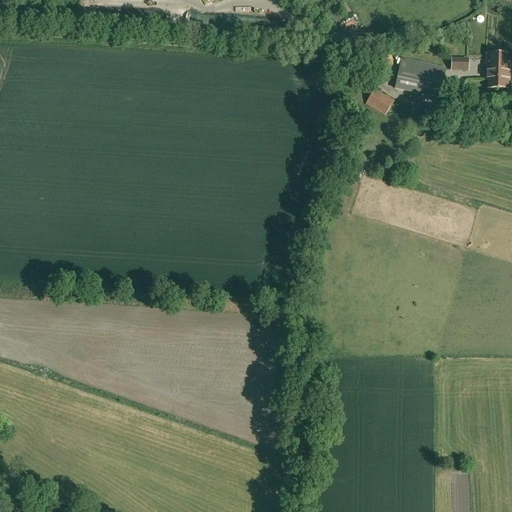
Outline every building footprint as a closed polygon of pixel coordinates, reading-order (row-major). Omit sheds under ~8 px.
[(354,40),(365,31),(357,21),(346,30),(354,40)] [(507,65),(507,56),(486,55),(485,72),(488,72),(488,89),(506,89),(506,81),(509,81),(509,71),(505,71),(506,65),(507,65)] [(446,69),(401,59),(394,89),(439,99),(446,69)] [(451,71),(467,71),(468,60),(452,59),(451,71)] [(393,101),(374,90),(366,105),(386,115),(393,101)]
